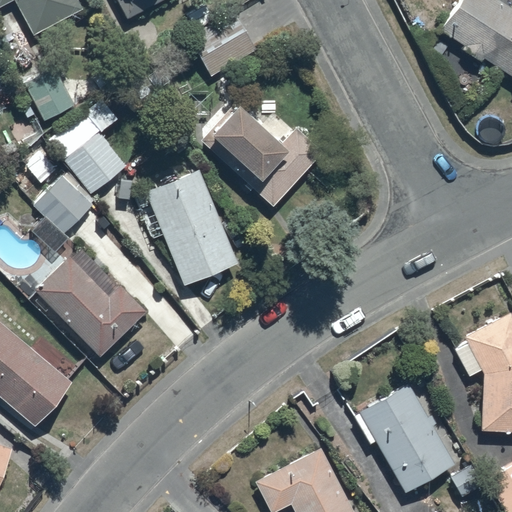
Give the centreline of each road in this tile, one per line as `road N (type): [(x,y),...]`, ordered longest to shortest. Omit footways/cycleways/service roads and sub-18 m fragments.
road 1 (residential): [(91,511),(206,388),(266,340),(455,231)]
road 2 (residential): [(455,231),(333,0)]
